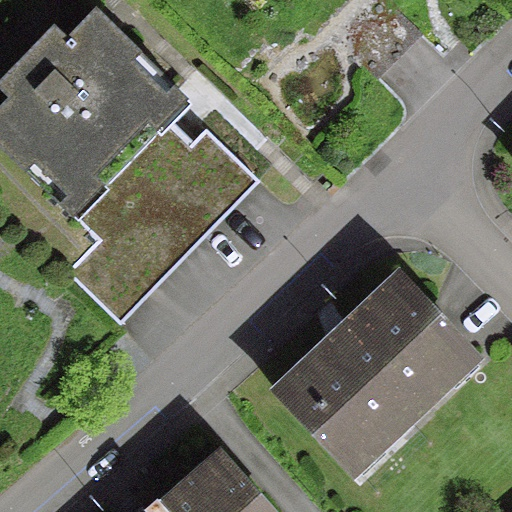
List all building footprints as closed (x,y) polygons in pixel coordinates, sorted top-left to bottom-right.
[(380,0),(365,0),(328,37),(373,82),(419,37),(380,0)] [(0,106),(0,149),(77,226),(169,132),(151,114),(173,92),(92,13),(63,42),(50,30),(0,80),(0,91),(8,99),(0,106)] [(169,132),(77,226),(93,242),(62,274),(79,290),(77,292),(121,335),(123,333),(111,322),(252,180),(202,131),(185,148),(169,132)] [(399,279),(274,395),(346,472),(470,356),(425,307),(399,279)] [(141,511),(140,511),(267,511),(218,456),(160,507),(154,500),(141,511)]
